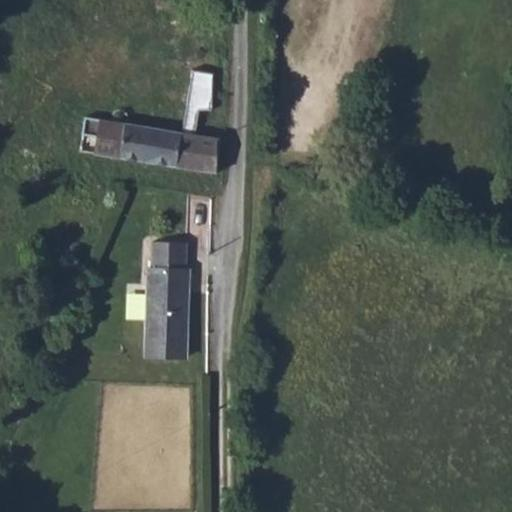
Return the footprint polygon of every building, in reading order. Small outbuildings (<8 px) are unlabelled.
[(169,130),(208,133),(211,107),(177,103),(169,130)] [(78,149),(145,161),(150,127),(80,118),(78,149)] [(145,161),(159,163),(169,130),(150,127),(145,161)] [(145,161),(78,149),(78,160),(157,170),(159,163),(145,161)] [(186,242),(152,240),(151,268),(185,269),(186,242)] [(145,355),(186,356),(188,269),(185,269),(151,268),(148,268),(145,355)]
